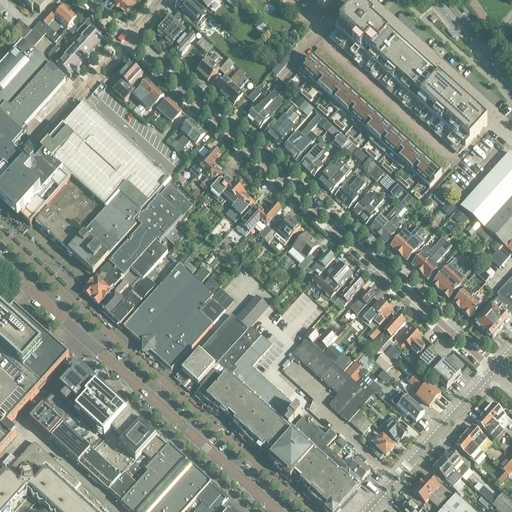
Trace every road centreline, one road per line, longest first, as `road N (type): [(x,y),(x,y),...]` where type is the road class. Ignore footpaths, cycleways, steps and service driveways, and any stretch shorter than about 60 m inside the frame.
road 1 (residential): [(492,370),(126,39)]
road 2 (unclassified): [(0,262),(278,511)]
road 3 (residential): [(511,132),(368,0)]
road 4 (residential): [(365,511),(492,370)]
